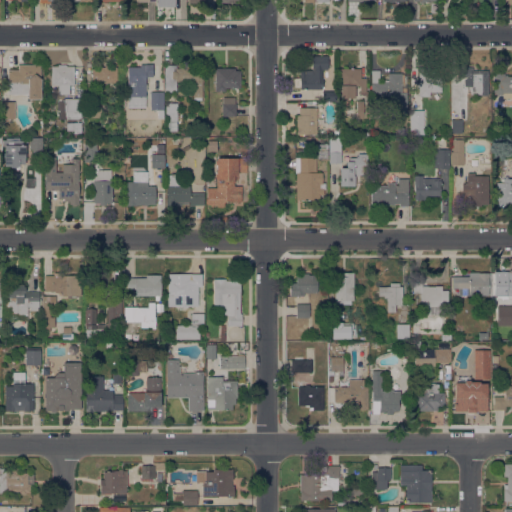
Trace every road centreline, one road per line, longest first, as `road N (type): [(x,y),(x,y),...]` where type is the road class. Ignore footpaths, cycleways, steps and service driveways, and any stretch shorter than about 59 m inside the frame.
road 1 (residential): [(511,32),(0,34)]
road 2 (residential): [(511,236),(0,238)]
road 3 (residential): [(266,511),(264,0)]
road 4 (tertiary): [(511,443),(0,442)]
